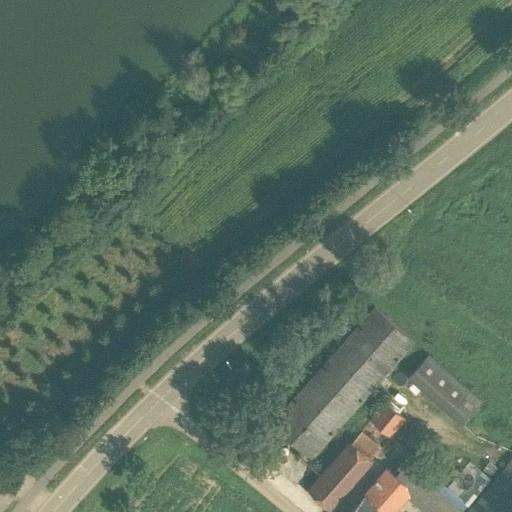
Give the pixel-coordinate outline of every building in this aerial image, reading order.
[(415,342),(390,319),(375,306),(271,423),(311,458),(415,342)] [(482,400),(429,352),(408,375),(461,423),(482,400)] [(392,436),(406,419),(384,400),(370,418),(392,436)] [(330,507),(373,459),(370,456),(379,445),(361,430),(352,441),(350,439),(308,487),(330,507)] [(427,474),(405,455),(397,462),(394,472),(388,467),(366,493),(348,511),(460,511),(467,504),(429,471),(427,474)] [(511,511),(511,456),(463,511),(511,511)]
